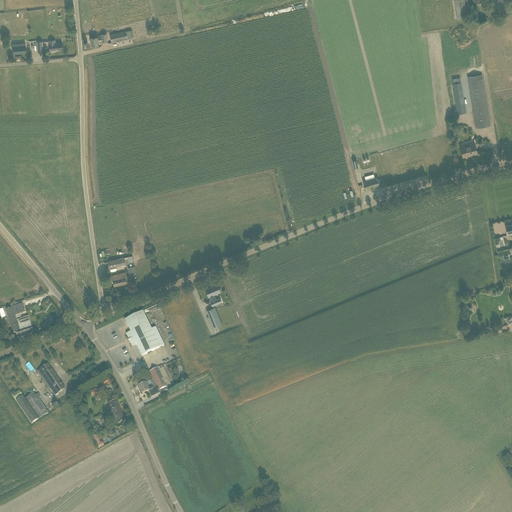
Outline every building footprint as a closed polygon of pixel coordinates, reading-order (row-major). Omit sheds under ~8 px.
[(467,18),(464,0),(454,0),(457,19),(467,18)] [(126,31),(110,35),(112,43),(128,39),(126,31)] [(97,37),(91,38),(92,46),(98,45),(98,41),(102,41),(102,42),(107,42),(107,34),(102,34),(102,37),(97,37)] [(49,41),(50,51),(63,50),(62,42),(55,43),(55,40),(49,41)] [(26,52),(25,43),(13,44),(14,53),(26,52)] [(482,74),(468,77),(476,128),(490,126),(482,74)] [(466,113),(461,82),(453,84),(458,114),(466,113)] [(471,155),(477,153),(474,143),(470,144),(471,145),(461,148),(463,156),(471,154),(471,155)] [(379,181),(375,178),(365,181),(364,185),(367,189),(371,188),(371,190),(375,189),(374,187),(378,186),(379,181)] [(126,264),(124,258),(108,261),(109,268),(126,264)] [(126,281),(130,281),(128,276),(126,276),(125,273),(112,276),(114,285),(114,286),(126,283),(126,281)] [(221,292),(218,284),(206,289),(209,297),(209,296),(211,301),(211,302),(212,306),(221,302),(220,298),(216,300),(214,295),(221,292)] [(16,306),(14,307),(11,308),(12,309),(17,319),(21,317),(20,314),(16,306)] [(215,307),(206,311),(214,329),(222,326),(215,307)] [(20,330),(19,325),(17,325),(12,309),(6,311),(13,333),(15,333),(17,338),(26,336),(24,329),(20,330)] [(142,356),(160,348),(143,312),(125,320),(131,332),(126,334),(132,347),(137,345),(142,356)] [(31,326),(30,324),(25,326),(24,323),(19,325),(20,330),(24,329),(26,336),(33,333),(31,326)] [(37,372),(41,377),(50,390),(53,387),(58,394),(65,389),(51,369),(48,365),(37,372)] [(168,390),(167,387),(158,368),(150,372),(153,380),(151,381),(152,384),(147,387),(146,383),(139,387),(142,394),(149,391),(152,397),(160,393),(159,391),(164,388),(165,391),(168,390)] [(108,386),(111,385),(107,377),(101,381),(104,386),(107,384),(108,386)] [(27,403),(23,397),(19,391),(12,395),(32,424),(48,413),(39,399),(41,397),(39,395),(27,403)] [(118,423),(125,420),(116,400),(109,403),(111,406),(109,407),(114,419),(116,418),(118,423)] [(92,438),(98,450),(104,446),(102,442),(100,443),(96,436),(92,438)]
